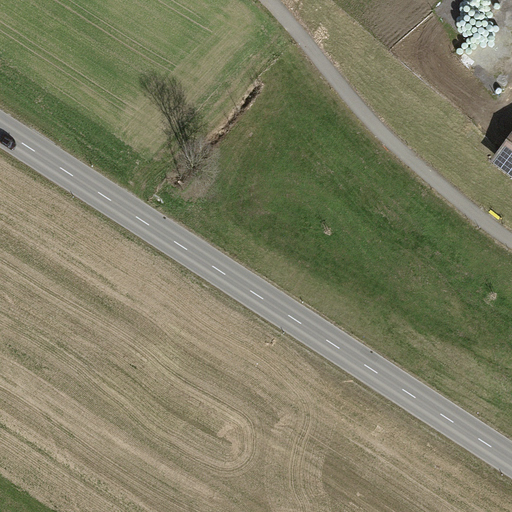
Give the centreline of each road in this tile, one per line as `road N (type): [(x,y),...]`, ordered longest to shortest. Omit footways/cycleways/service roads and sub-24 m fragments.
road 1 (tertiary): [(511,461),(0,129)]
road 2 (unclassified): [(511,241),(418,163),(268,0)]
